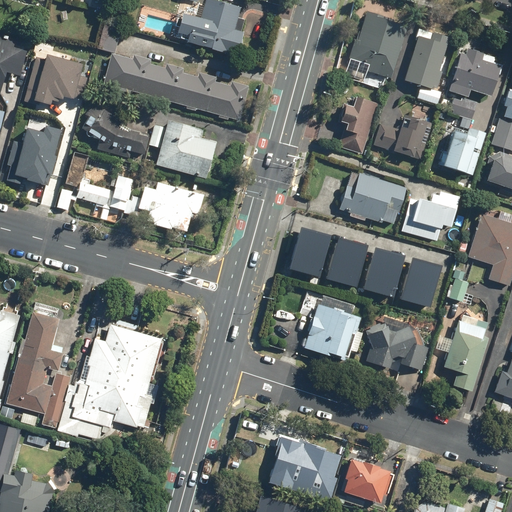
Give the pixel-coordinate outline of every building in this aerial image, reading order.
[(198,0),(174,0),(174,2),(196,8),(198,0)] [(214,0),(205,0),(201,18),(183,13),(177,33),(189,36),(187,42),(237,56),(244,31),(241,31),(244,19),(238,17),(241,7),(214,0)] [(364,71),(388,78),(404,26),(391,22),(392,19),(363,11),(349,59),(365,64),(364,71)] [(106,19),(98,49),(115,53),(123,24),(106,19)] [(402,79),(429,88),(447,38),(430,32),(428,40),(416,35),(402,79)] [(7,72),(20,75),(27,50),(13,46),(14,40),(0,35),(0,93),(1,94),(7,72)] [(467,89),(489,96),(498,66),(490,63),(492,57),(464,48),(463,54),(457,52),(445,91),(464,96),(467,89)] [(103,83),(239,120),(248,86),(231,81),(230,85),(215,81),(216,77),(199,72),(197,76),(182,72),(183,68),(166,63),(165,67),(150,63),(151,59),(134,54),(133,58),(112,53),(103,83)] [(36,56),(24,100),(40,105),(41,102),(50,104),(52,96),(66,100),(67,94),(85,98),(90,78),(82,76),(85,64),(48,54),(47,58),(36,56)] [(511,79),(509,90),(506,89),(501,105),(504,106),(501,117),(511,120),(511,79)] [(413,98),(433,104),(436,92),(417,86),(413,98)] [(335,146),(359,154),(375,104),(353,97),(349,106),(341,103),(335,121),(342,123),(335,146)] [(454,98),(449,111),(475,122),(481,108),(454,98)] [(130,133),(117,128),(122,120),(101,107),(94,107),(90,109),(85,114),(89,117),(83,128),(100,138),(97,150),(129,159),(131,151),(144,155),(149,138),(130,133)] [(370,145),(417,160),(429,123),(402,115),(397,130),(376,124),(370,145)] [(489,144),(511,150),(511,122),(497,118),(489,144)] [(205,178),(216,141),(202,137),(204,129),(168,119),(166,128),(154,124),(149,145),(160,148),(155,165),(205,178)] [(13,138),(5,164),(11,165),(7,180),(21,184),(23,179),(44,184),(47,173),(52,174),(56,158),(54,157),(61,130),(43,125),(42,130),(27,126),(23,141),(13,138)] [(442,166),(470,174),(483,132),(466,128),(464,135),(452,131),(442,166)] [(484,181),(511,189),(511,156),(497,151),(485,156),(483,162),(490,165),(484,181)] [(337,208),(379,222),(380,220),(393,224),(404,187),(357,173),(352,188),(344,185),(337,208)] [(134,179),(118,175),(109,207),(125,211),(134,179)] [(110,190),(80,182),(76,198),(105,206),(110,190)] [(204,195),(157,182),(155,189),(145,186),(139,208),(149,211),(146,222),(171,229),(172,227),(187,231),(192,212),(199,214),(204,195)] [(397,230),(435,240),(440,223),(449,226),(458,195),(434,188),(430,203),(407,196),(397,230)] [(486,279),(507,286),(511,269),(511,223),(479,214),(466,257),(491,264),(486,279)] [(298,228),(287,269),(315,277),(326,236),(298,228)] [(336,238),(324,279),(353,286),(364,245),(336,238)] [(373,246),(362,287),(390,295),(401,254),(373,246)] [(455,255),(422,246),(419,260),(451,268),(455,255)] [(409,258),(398,299),(426,307),(437,266),(409,258)] [(447,298),(461,302),(467,282),(454,278),(447,298)] [(333,354),(342,357),(355,316),(316,303),(302,347),(332,357),(333,354)] [(74,385),(69,383),(71,377),(56,373),(52,385),(43,383),(47,367),(58,370),(63,354),(61,353),(62,347),(52,344),(60,318),(33,310),(6,403),(45,414),(41,426),(55,431),(56,430),(77,437),(78,434),(98,440),(101,431),(105,432),(111,430),(112,426),(110,425),(112,420),(136,427),(136,425),(143,427),(150,403),(153,404),(159,385),(149,383),(162,339),(110,323),(104,340),(92,337),(83,367),(80,366),(74,385)] [(0,385),(19,319),(0,313),(0,385)] [(452,385),(470,391),(487,337),(482,336),(487,323),(476,319),(474,325),(457,320),(442,366),(457,371),(452,385)] [(429,350),(413,343),(406,326),(394,330),(391,324),(366,334),(369,343),(365,359),(388,367),(391,358),(398,355),(402,356),(400,362),(423,369),(429,350)] [(493,392),(511,398),(511,359),(507,371),(501,369),(493,392)] [(10,436),(0,432),(0,461),(3,463),(10,436)] [(268,482),(329,501),(336,478),(334,477),(341,454),(279,434),(272,456),(276,457),(268,482)] [(44,439),(28,437),(27,446),(42,449),(44,439)] [(342,491),(380,503),(390,471),(350,458),(344,477),(346,478),(342,491)] [(0,511),(48,511),(52,492),(51,492),(52,483),(46,482),(32,480),(33,473),(14,470),(13,474),(4,473),(3,475),(0,497),(0,502),(0,503),(0,502),(0,511)] [(253,511),(298,511),(300,507),(266,497),(261,511),(257,511),(254,511),(253,511)] [(485,511),(500,511),(504,503),(490,499),(485,511)] [(462,511),(464,508),(447,503),(446,507),(426,501),(414,508),(413,511),(462,511)]
